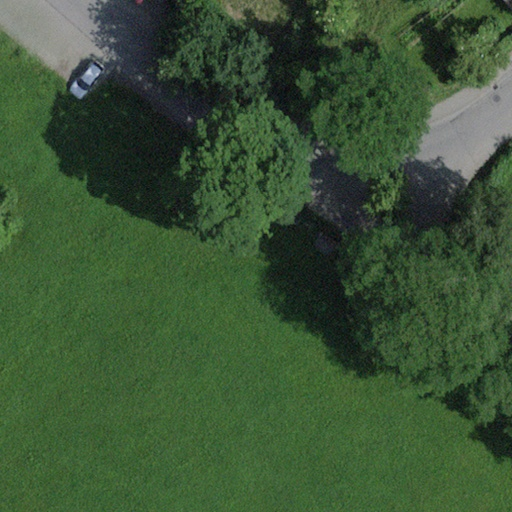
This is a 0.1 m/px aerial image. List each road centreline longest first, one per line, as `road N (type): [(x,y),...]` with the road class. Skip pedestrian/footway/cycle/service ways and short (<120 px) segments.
road 1 (residential): [(316,175),(97,0)]
road 2 (residential): [(452,268),(316,175)]
road 3 (residential): [(440,152),(316,175)]
